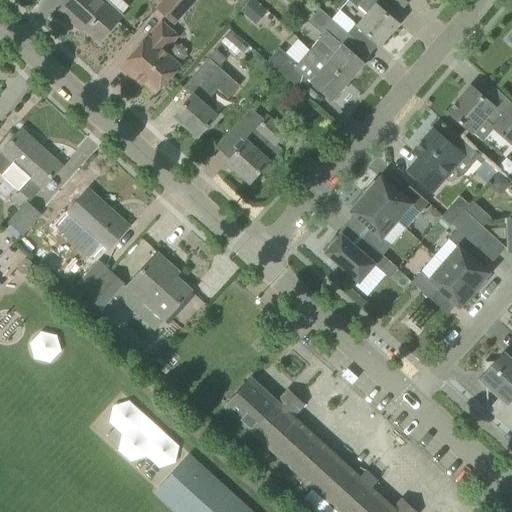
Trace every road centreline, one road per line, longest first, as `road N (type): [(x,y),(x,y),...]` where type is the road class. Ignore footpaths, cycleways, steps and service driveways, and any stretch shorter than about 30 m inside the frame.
road 1 (residential): [(256,268),(499,0)]
road 2 (residential): [(256,268),(0,25)]
road 3 (residential): [(405,410),(256,268)]
road 4 (residential): [(511,298),(405,410)]
road 5 (residential): [(511,500),(405,410)]
